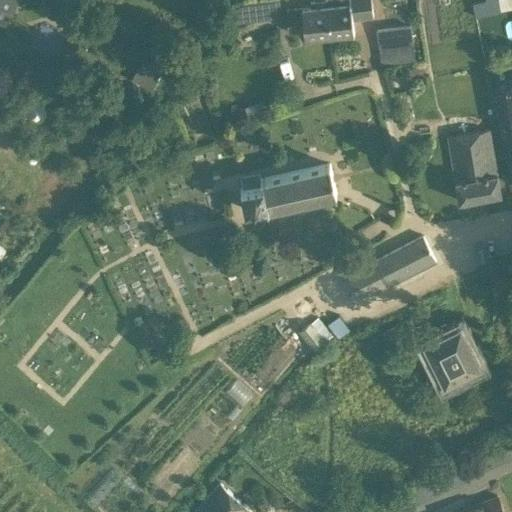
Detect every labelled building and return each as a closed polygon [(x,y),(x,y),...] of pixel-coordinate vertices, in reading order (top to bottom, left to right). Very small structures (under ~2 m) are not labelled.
[(0,0),(0,20),(4,22),(14,0),(0,0)] [(242,0),(232,9),(233,17),(234,23),(281,17),(278,0),(242,0)] [(303,38),(328,35),(323,0),(314,0),(315,6),(300,7),(284,8),(286,30),(302,28),(303,38)] [(323,0),(328,35),(352,32),(350,20),(373,17),(370,0),(323,0)] [(511,0),(484,0),(472,2),(475,17),(500,13),(500,11),(511,8),(511,0)] [(378,48),(413,44),(410,24),(376,29),(378,48)] [(440,45),(430,47),(431,54),(441,52),(440,45)] [(392,72),(394,83),(428,78),(426,67),(392,72)] [(488,129),(448,136),(458,200),(499,193),(488,129)] [(335,193),(328,163),(259,178),(258,174),(240,178),(242,187),(238,188),(243,209),(264,205),(265,209),(335,193)] [(422,235),(347,273),(348,275),(351,274),(361,295),(358,296),(359,298),(435,260),(422,235)] [(338,315),(327,324),(338,338),(349,329),(338,315)] [(418,332),(410,316),(381,331),(389,347),(418,332)] [(310,323),(299,332),(316,351),(326,343),(310,323)] [(458,326),(422,344),(442,383),(478,365),(458,326)] [(219,483),(192,511),(249,511),(250,511),(219,483)] [(503,511),(497,495),(465,507),(467,511),(503,511)]
